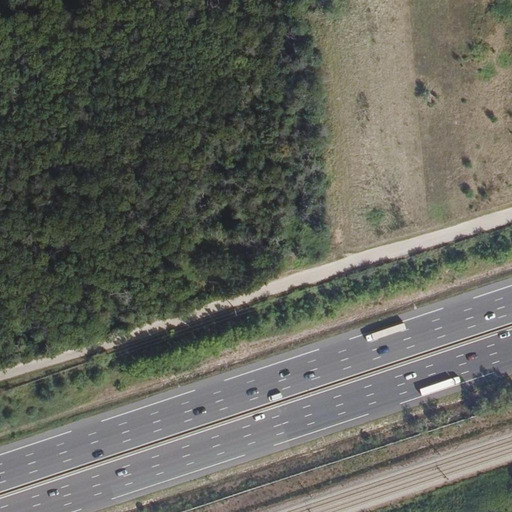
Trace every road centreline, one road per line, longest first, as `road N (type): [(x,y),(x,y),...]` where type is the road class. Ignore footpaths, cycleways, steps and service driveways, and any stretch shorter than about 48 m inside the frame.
road 1 (motorway): [(511,302),(0,472)]
road 2 (unclassified): [(511,212),(0,376)]
road 3 (motorway): [(18,511),(511,348)]
